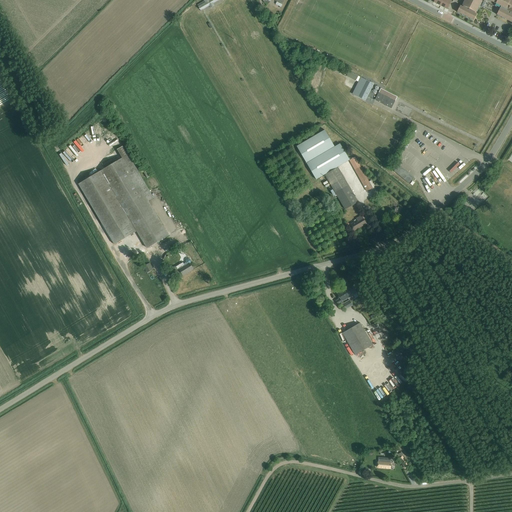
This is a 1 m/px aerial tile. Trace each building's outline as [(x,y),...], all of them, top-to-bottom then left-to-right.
[(198,7),(201,11),(209,6),(210,8),(214,6),(213,4),(220,0),(209,0),(210,0),(209,0),(203,0),(205,3),(198,7)] [(443,0),(441,6),(447,9),(452,1),(449,0),(443,0)] [(511,0),(465,0),(462,7),(460,6),(457,13),(474,21),(477,15),(476,14),(482,0),(486,0),(498,6),(501,7),(497,16),(511,23),(511,0)] [(347,76),(356,81),(358,76),(349,72),(347,76)] [(374,84),(361,78),(352,94),(365,101),(374,84)] [(395,101),(379,93),(375,100),(391,108),(395,101)] [(105,132),(108,139),(116,135),(113,128),(105,132)] [(325,130),(297,147),(316,180),(325,175),(324,174),(338,167),(349,160),(348,158),(340,144),(335,147),(325,130)] [(147,248),(168,236),(149,201),(154,197),(124,146),(118,149),(123,158),(79,183),(109,235),(114,245),(138,232),(147,248)] [(352,159),(348,158),(349,160),(355,170),(360,167),(355,157),(352,159)] [(394,171),(409,184),(414,178),(399,165),(394,171)] [(335,192),(345,209),(358,202),(348,184),(338,167),(324,174),(325,175),(335,192)] [(360,167),(355,170),(367,192),(372,188),(371,186),(374,185),(371,180),(369,181),(368,181),(360,167)] [(350,224),(354,230),(366,224),(361,216),(356,219),(357,220),(350,224)] [(175,266),(172,268),(175,274),(180,271),(182,276),(193,269),(189,263),(190,262),(191,260),(189,259),(187,258),(186,259),(185,261),(186,262),(183,264),(183,262),(179,264),(180,265),(176,268),(175,266)] [(142,267),(145,273),(151,269),(148,263),(142,267)] [(352,285),(337,293),(339,296),(337,297),(338,299),(335,301),(339,306),(342,304),(345,309),(352,305),(349,300),(343,303),(342,301),(356,293),(352,285)] [(343,333),(355,355),(372,345),(360,323),(343,333)] [(408,381),(411,378),(405,371),(402,374),(408,381)] [(385,383),(389,389),(393,386),(389,380),(385,383)] [(380,394),(385,391),(381,385),(379,387),(378,385),(376,387),(380,394)] [(379,458),(378,468),(390,468),(391,463),(391,459),(379,458)]
